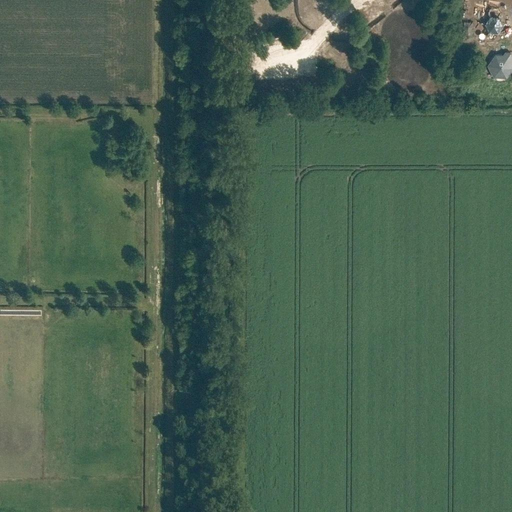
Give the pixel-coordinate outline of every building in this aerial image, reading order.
[(365,3),(365,26),(395,26),(395,3),(365,3)] [(480,22),(476,28),(479,34),(480,35),(486,35),(487,35),(491,29),(498,30),(498,29),(502,24),(502,23),(499,17),(502,13),(502,12),(499,7),(492,7),(489,11),(489,12),(491,17),(487,22),(480,22)] [(411,17),(411,42),(441,42),(441,17),(411,17)] [(368,39),(369,62),(398,61),(398,38),(368,39)] [(326,42),(325,74),(354,75),(356,43),(326,42)] [(416,54),(415,87),(442,88),(442,55),(416,54)] [(511,68),(511,66),(510,60),(510,57),(496,56),(490,65),(495,76),(498,74),(503,75),(506,77),(511,68)]
